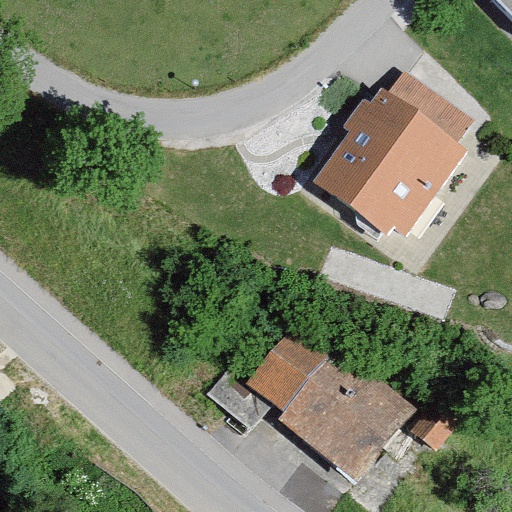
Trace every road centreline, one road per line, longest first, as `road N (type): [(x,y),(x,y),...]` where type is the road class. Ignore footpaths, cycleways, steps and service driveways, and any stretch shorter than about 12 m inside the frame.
road 1 (residential): [(384,0),(280,88),(190,116),(88,100),(0,49)]
road 2 (unclassified): [(239,511),(0,307)]
